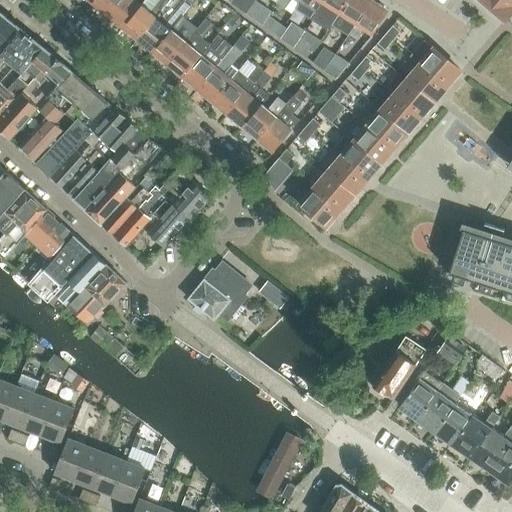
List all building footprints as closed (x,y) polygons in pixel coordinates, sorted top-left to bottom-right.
[(94,0),(91,4),(100,11),(103,10),(108,15),(119,0),(94,0)] [(135,0),(119,0),(108,15),(113,19),(113,22),(122,29),(123,27),(141,5),(135,0)] [(253,2),(250,0),(232,0),(231,3),(246,14),(253,2)] [(324,0),(322,3),(339,14),(347,0),(324,0)] [(347,0),(339,14),(355,24),(371,0),(370,0),(347,0)] [(371,0),(355,24),(372,35),(388,11),(387,10),(386,7),(380,3),(377,4),(371,0)] [(511,11),(511,0),(481,0),(505,20),(511,11)] [(265,10),(253,2),(246,14),(257,21),(259,18),(265,10)] [(132,35),(138,39),(156,17),(141,5),(123,27),(122,29),(130,35),(132,35)] [(0,46),(17,26),(0,11),(0,46)] [(270,16),(265,22),(262,26),(275,35),(277,31),(282,25),(270,16)] [(152,53),(171,30),(156,17),(138,39),(143,44),(143,47),(152,53)] [(385,35),(393,41),(400,32),(393,25),(385,35)] [(17,26),(0,46),(0,55),(19,71),(23,74),(45,48),(17,26)] [(302,37),(289,27),(280,39),(294,48),(302,37)] [(153,52),(152,53),(160,60),(162,60),(168,64),(186,42),(171,30),(153,52)] [(393,41),(385,35),(377,44),(385,50),(393,41)] [(315,46),(302,37),(294,48),(307,58),(315,46)] [(461,71),(434,48),(424,40),(411,56),(420,64),(447,87),(461,71)] [(173,71),(182,78),(201,54),(186,42),(168,64),(173,69),(173,71)] [(324,47),(316,59),(313,63),(325,70),(327,67),(332,59),(335,54),(324,47)] [(60,84),(71,71),(45,48),(23,74),(19,71),(17,73),(30,84),(44,69),(60,84)] [(201,54),(182,78),(190,85),(193,85),(198,89),(216,67),(201,54)] [(0,55),(0,116),(30,84),(17,73),(19,71),(0,55)] [(358,65),(366,72),(374,63),(366,56),(358,65)] [(339,64),(332,59),(327,67),(325,70),(332,75),(339,64)] [(302,61),(300,64),(294,71),(307,81),(312,74),(315,71),(302,61)] [(447,87),(420,64),(406,79),(434,103),(447,87)] [(358,65),(351,74),(358,81),(366,72),(358,65)] [(231,79),(216,67),(198,89),(203,93),(204,96),(212,103),(213,101),(231,79)] [(0,128),(12,140),(36,113),(45,103),(44,102),(48,97),(60,84),(44,69),(30,84),(0,116),(0,128)] [(60,84),(48,97),(59,106),(64,100),(71,106),(74,103),(76,105),(91,87),(71,71),(60,84)] [(220,110),(223,110),(228,114),(246,92),(231,79),(213,101),(212,103),(220,110)] [(406,79),(393,94),(393,95),(420,118),(434,103),(406,79)] [(76,105),(74,103),(71,106),(66,112),(74,120),(78,116),(89,126),(108,102),(91,87),(76,105)] [(332,96),(340,103),(347,94),(340,87),(332,96)] [(393,95),(393,94),(386,88),(372,104),(407,134),(420,118),(393,95)] [(246,92),(228,114),(233,118),(233,121),(242,128),(261,104),(246,92)] [(340,103),(332,96),(324,106),(332,112),(340,103)] [(45,103),(36,113),(44,120),(19,147),(36,163),(74,120),(66,112),(59,106),(48,97),(44,102),(45,103)] [(36,163),(51,176),(53,178),(76,152),(89,138),(95,131),(115,108),(108,102),(89,126),(78,116),(74,120),(36,163)] [(276,116),(261,104),(242,128),(250,134),(253,134),(258,138),(276,116)] [(407,134),(372,104),(359,119),(394,149),(407,134)] [(149,137),(138,128),(115,108),(95,131),(89,138),(95,143),(101,148),(112,158),(124,144),(135,153),(149,137)] [(276,116),(258,138),(264,143),(264,146),(268,150),(271,149),(274,151),(292,129),(276,116)] [(305,127),(313,134),(321,125),(313,118),(305,127)] [(394,149),(359,119),(345,135),(380,165),(394,149)] [(313,134),(305,127),(298,136),(305,143),(313,134)] [(119,172),(86,208),(102,223),(106,218),(127,197),(136,186),(129,180),(128,179),(144,161),(147,165),(162,148),(149,137),(135,153),(123,168),(119,172)] [(353,141),(340,156),(340,157),(367,180),(380,165),(353,141)] [(53,178),(64,188),(101,148),(95,143),(82,158),(76,152),(53,178)] [(112,158),(112,159),(123,168),(135,153),(124,144),(112,158)] [(93,157),(64,188),(75,198),(98,173),(112,159),(112,158),(101,148),(93,157)] [(279,158),(286,165),(294,156),(287,149),(279,158)] [(340,157),(340,156),(333,149),(318,166),(326,173),(327,172),(354,195),(367,180),(340,157)] [(171,158),(166,153),(153,166),(158,171),(171,158)] [(279,158),(271,167),(279,174),(286,165),(279,158)] [(98,173),(75,198),(86,208),(119,172),(123,168),(112,159),(98,173)] [(0,218),(26,190),(7,172),(0,179),(0,218)] [(186,172),(175,184),(185,193),(176,203),(191,217),(211,195),(186,172)] [(354,195),(327,172),(326,173),(313,187),(341,211),(354,195)] [(341,211),(313,187),(299,204),(327,227),(341,211)] [(48,210),(26,190),(0,218),(0,256),(3,259),(7,255),(48,210)] [(106,218),(102,223),(114,235),(148,198),(143,193),(134,204),(127,197),(106,218)] [(114,235),(125,245),(151,217),(144,211),(153,202),(148,198),(114,235)] [(148,233),(165,247),(191,217),(176,203),(173,207),(167,201),(155,214),(161,219),(148,233)] [(61,222),(48,210),(7,255),(14,263),(27,249),(33,254),(39,247),(61,222)] [(72,232),(61,222),(39,247),(48,255),(42,260),(41,259),(31,271),(35,276),(72,232)] [(511,237),(473,225),(460,266),(478,272),(476,284),(511,294),(511,237)] [(35,276),(34,277),(35,277),(37,279),(55,295),(95,253),(94,252),(72,232),(35,276)] [(107,264),(95,253),(55,295),(67,307),(85,287),(105,306),(126,283),(107,264)] [(189,298),(188,299),(190,300),(196,305),(197,305),(206,313),(207,314),(213,319),(214,320),(216,319),(215,318),(219,314),(227,320),(247,296),(244,294),(251,285),(223,262),(215,271),(213,269),(205,279),(204,279),(203,281),(204,281),(190,298),(189,298)] [(288,297),(268,282),(260,292),(280,307),(288,297)] [(105,306),(85,287),(67,307),(87,325),(105,306)] [(432,326),(438,330),(447,317),(450,314),(430,300),(427,305),(440,314),(432,326)] [(430,307),(414,312),(417,320),(433,315),(430,307)] [(452,335),(459,326),(448,318),(438,330),(452,335)] [(406,338),(395,354),(384,346),(374,361),(385,369),(374,386),(375,391),(382,396),(387,395),(393,399),(426,351),(406,338)] [(464,354),(448,342),(446,340),(437,353),(455,366),(464,354)] [(421,377),(400,406),(402,407),(402,409),(409,414),(411,413),(418,418),(439,390),(444,383),(426,370),(421,377)] [(0,418),(3,420),(16,385),(0,379),(0,418)] [(3,420),(22,427),(35,393),(16,385),(3,420)] [(439,390),(418,418),(419,419),(420,421),(426,426),(429,426),(436,430),(456,402),(439,390)] [(22,427),(41,435),(54,400),(35,393),(22,427)] [(54,400),(41,435),(61,443),(74,408),(54,400)] [(456,402),(436,430),(436,431),(437,434),(444,439),(446,438),(453,443),(474,415),(456,402)] [(474,415),(453,443),(454,444),(454,446),(461,451),(465,451),(471,455),(491,427),(474,415)] [(491,427),(471,455),(473,457),(473,460),(479,465),(483,464),(490,469),(510,440),(511,438),(511,424),(504,436),(491,427)] [(7,439),(16,442),(20,432),(11,428),(7,439)] [(16,442),(25,445),(29,435),(20,432),(16,442)] [(287,432),(257,490),(271,497),(301,440),(287,432)] [(54,472),(74,480),(88,446),(68,438),(54,472)] [(511,438),(510,440),(490,469),(499,475),(499,478),(505,482),(507,481),(509,482),(511,478),(511,438)] [(46,454),(55,457),(59,447),(50,444),(46,454)] [(74,480),(93,488),(107,453),(88,446),(74,480)] [(93,488),(112,495),(126,460),(107,453),(93,488)] [(126,460),(112,495),(132,503),(146,468),(126,460)] [(49,487),(58,490),(61,480),(53,477),(49,487)] [(340,511),(352,492),(341,484),(336,484),(320,511),(340,511)] [(79,499),(87,502),(91,492),(83,489),(79,499)] [(91,492),(87,502),(96,506),(100,495),(91,492)] [(340,511),(360,511),(366,502),(352,492),(340,511)] [(133,511),(156,511),(159,506),(139,498),(133,511)] [(379,511),(366,502),(360,511),(379,511)]
